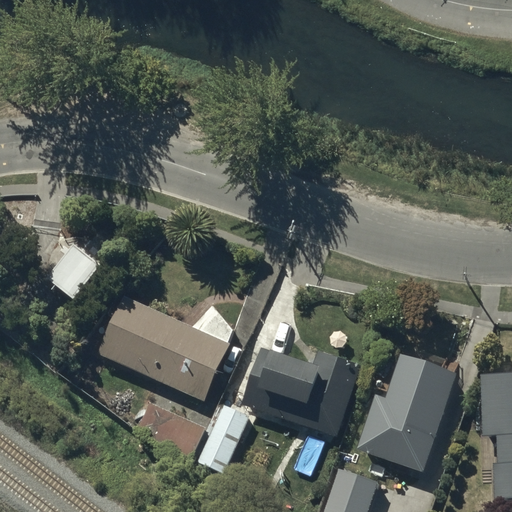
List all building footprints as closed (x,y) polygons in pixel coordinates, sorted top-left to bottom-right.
[(100,260),(74,239),(47,274),(73,294),(100,260)] [(204,395),(228,341),(126,294),(102,349),(204,395)] [(313,362),(263,345),(243,400),(333,431),(357,362),(317,348),(313,362)] [(453,370),(401,352),(385,399),(375,395),(359,442),(421,464),(453,370)] [(511,376),(485,377),(486,429),(502,429),(503,464),(495,464),(496,494),(511,494),(511,376)] [(203,424),(141,395),(124,432),(186,460),(203,424)] [(246,412),(223,402),(200,458),(222,468),(246,412)] [(365,511),(376,480),(338,468),(323,511),(365,511)]
